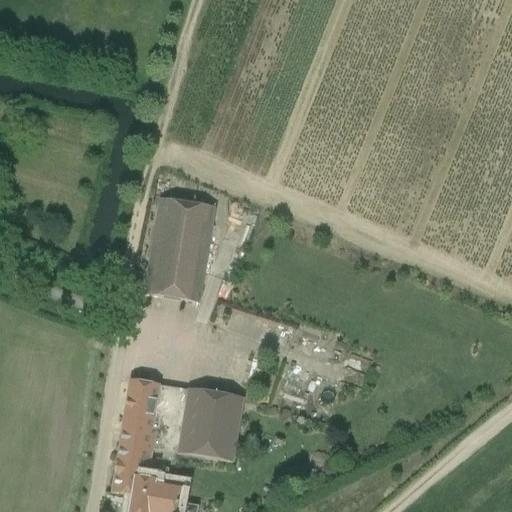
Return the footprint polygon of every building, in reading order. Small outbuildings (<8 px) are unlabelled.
[(215,211),(159,202),(142,299),(199,308),(215,211)] [(149,470),(149,469),(151,453),(177,457),(188,394),(129,384),(116,465),(148,471),(149,470)] [(243,403),(226,400),(188,394),(177,457),(232,467),(243,403)] [(148,471),(116,465),(111,497),(130,500),(128,511),(152,511),(159,471),(149,469),(149,470),(148,471)] [(320,480),(334,484),(338,469),(324,465),(320,480)] [(159,471),(152,511),(196,511),(197,510),(177,507),(180,490),(165,488),(168,472),(159,471)]
